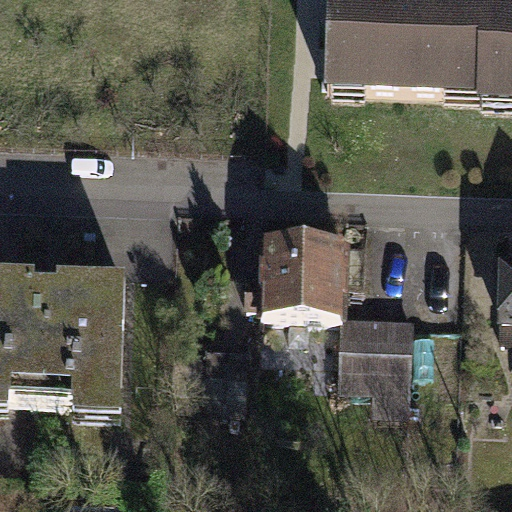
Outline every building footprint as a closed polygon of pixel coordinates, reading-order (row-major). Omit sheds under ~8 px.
[(324,0),(323,100),(486,104),(488,4),(488,0),(324,0)] [(511,4),(488,4),(486,104),(486,117),(511,117),(511,4)] [(511,253),(504,253),(501,353),(511,353),(511,253)] [(260,327),(346,332),(346,326),(350,258),(264,254),(260,327)] [(35,288),(0,286),(0,424),(6,425),(6,412),(71,414),(71,427),(119,428),(124,290),(54,287),(54,297),(34,296),(35,288)] [(415,330),(346,326),(346,332),(342,399),(375,401),(374,422),(410,424),(415,330)]
